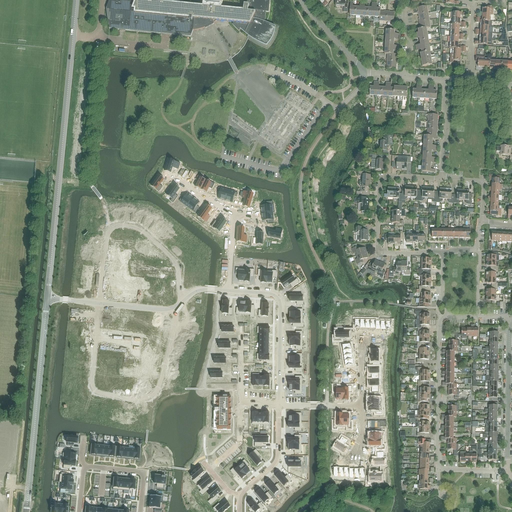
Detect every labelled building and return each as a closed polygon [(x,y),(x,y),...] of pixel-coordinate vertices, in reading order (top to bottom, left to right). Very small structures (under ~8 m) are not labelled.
[(274,34),(275,31),(275,27),(265,22),(266,12),(269,12),(270,0),(109,0),(108,6),(109,6),(108,9),(106,9),(109,29),(191,37),(193,30),(198,30),(202,29),(206,27),(209,26),(210,27),(211,27),(212,27),(212,26),(213,26),(213,25),(214,25),(214,24),(213,23),(217,21),(234,22),(233,24),(232,24),(239,31),(239,32),(240,31),(239,31),(240,29),(247,34),(249,36),(256,40),(263,44),(267,46),(269,43),(271,40),(272,37),(274,34)] [(336,0),(336,6),(344,7),(343,12),(348,12),(348,2),(345,2),(345,0),(336,0)] [(417,7),(419,15),(428,13),(427,6),(417,7)] [(483,8),(483,15),(491,15),(492,15),(493,7),(488,6),(488,9),(483,8)] [(419,15),(420,22),(429,20),(428,13),(419,15)] [(420,22),(421,29),(426,28),(430,28),(429,20),(420,22)] [(426,28),(421,29),(418,29),(419,33),(414,33),(414,36),(427,34),(426,28)] [(416,45),(416,48),(429,46),(428,40),(420,41),(421,44),(416,45)] [(422,53),(420,53),(421,60),(435,58),(435,55),(431,56),(430,52),(422,53)] [(452,54),(451,54),(450,63),(455,63),(455,61),(460,61),(460,55),(452,54)] [(478,67),(484,67),(484,59),(485,57),(484,57),(476,57),(476,62),(478,62),(478,67)] [(435,58),(422,60),(423,66),(432,65),(431,61),(435,60),(435,58)] [(384,141),(380,141),(379,150),(387,151),(387,145),(392,146),(393,136),(384,136),(384,141)] [(501,147),(497,146),(496,151),(501,151),(500,155),(510,156),(509,162),(511,162),(511,154),(510,154),(510,149),(509,149),(509,147),(501,146),(501,147)] [(383,170),(384,160),(379,159),(380,155),(372,155),(372,168),(376,168),(376,170),(383,170)] [(402,156),(394,156),(393,162),(397,163),(396,170),(402,170),(402,169),(402,156)] [(411,157),(402,156),(402,169),(407,170),(407,163),(410,163),(411,157)] [(169,159),(165,172),(171,174),(173,168),(178,170),(180,164),(175,162),(175,161),(169,159)] [(366,172),(358,171),(357,176),(363,176),(362,181),(360,181),(359,181),(359,182),(359,185),(359,186),(360,187),(361,187),(361,191),(356,191),(356,195),(369,196),(370,193),(369,193),(369,187),(368,187),(368,184),(370,184),(371,175),(365,175),(366,172)] [(488,174),(488,178),(489,178),(489,181),(492,181),(492,184),(500,185),(500,176),(494,176),(494,174),(488,174)] [(159,176),(151,186),(159,192),(163,187),(160,185),(164,180),(159,176)] [(200,178),(195,187),(201,190),(206,180),(200,178)] [(206,180),(201,190),(207,193),(209,188),(212,189),(215,184),(211,182),(211,183),(206,180)] [(174,185),(167,195),(172,199),(170,201),(173,203),(178,197),(175,195),(180,189),(174,185)] [(405,186),(405,192),(402,191),(402,194),(402,200),(405,200),(407,198),(407,197),(411,197),(411,186),(405,186)] [(417,187),(411,186),(411,197),(416,197),(416,201),(419,201),(420,192),(417,192),(417,187)] [(387,198),(393,198),(394,188),(388,187),(388,193),(385,193),(384,198),(387,198)] [(428,198),(429,187),(423,187),(422,193),(420,192),(419,201),(422,201),(424,199),(424,198),(428,198)] [(434,188),(429,187),(428,198),(428,200),(432,200),(432,202),(436,202),(437,193),(434,193),(434,188)] [(219,188),(218,191),(220,192),(218,199),(225,201),(228,190),(221,188),(219,188)] [(402,200),(402,194),(399,194),(400,188),(394,188),(393,198),(399,199),(398,202),(402,202),(402,200)] [(446,188),(440,188),(440,194),(437,193),(436,202),(440,202),(442,201),(442,199),(445,199),(446,188)] [(452,189),(446,188),(445,199),(448,199),(448,200),(448,201),(449,203),(451,203),(454,203),(454,195),(451,194),(452,189)] [(457,195),(454,195),(454,203),(459,204),(459,200),(463,200),(463,190),(457,189),(457,195)] [(228,190),(225,201),(233,203),(235,196),(237,197),(238,193),(236,192),(228,190)] [(469,190),(463,190),(463,200),(465,200),(465,201),(465,203),(466,204),(468,204),(471,204),(472,196),(469,196),(469,190)] [(241,192),(240,196),(242,197),(242,198),(245,199),(244,205),(250,207),(253,196),(253,194),(246,192),(244,191),(244,193),(241,192)] [(182,196),(179,201),(181,202),(187,207),(193,198),(187,193),(184,198),(182,196)] [(193,198),(187,207),(193,211),(196,213),(200,208),(197,206),(200,202),(193,198)] [(369,201),(369,198),(358,198),(357,204),(361,204),(360,211),(368,212),(369,201)] [(267,205),(261,206),(262,213),(273,212),(273,213),(274,212),(274,205),(273,205),(273,202),(266,202),(267,205)] [(143,219),(144,205),(137,205),(138,204),(134,203),(134,210),(137,211),(136,218),(143,219)] [(101,207),(101,206),(88,205),(87,211),(86,211),(86,214),(92,215),(93,212),(101,212),(101,211),(102,211),(102,207),(101,207)] [(114,217),(120,218),(121,207),(116,206),(116,205),(111,205),(111,209),(115,210),(114,217)] [(127,207),(121,207),(120,218),(126,218),(127,211),(131,211),(132,207),(127,206),(127,207)] [(206,206),(198,217),(206,223),(210,217),(207,215),(211,210),(206,206)] [(491,206),(490,214),(501,215),(501,209),(501,206),(498,206),(491,206)] [(402,208),(393,208),(393,211),(392,211),(392,217),(400,217),(404,217),(405,216),(405,214),(404,213),(404,211),(402,211),(402,208)] [(158,221),(162,216),(160,214),(159,215),(154,210),(146,221),(147,222),(146,222),(149,225),(150,224),(151,225),(156,219),(158,221)] [(273,212),(262,213),(263,221),(267,221),(267,224),(274,223),(273,220),(274,220),(273,213),(273,212)] [(403,221),(400,221),(400,217),(392,217),(392,223),(395,223),(395,226),(401,226),(403,226),(403,221)] [(215,221),(211,227),(214,229),(219,232),(227,222),(222,218),(218,223),(215,221)] [(99,226),(100,220),(88,219),(88,225),(86,225),(85,228),(92,229),(92,226),(99,226)] [(167,232),(171,227),(169,225),(168,225),(164,221),(154,231),(159,235),(164,229),(167,232)] [(357,233),(357,243),(362,243),(362,240),(368,241),(368,240),(369,240),(369,237),(368,236),(368,231),(362,230),(362,227),(356,227),(356,233),(357,233)] [(238,229),(237,242),(246,243),(247,236),(244,236),(244,230),(238,229)] [(269,231),(268,237),(281,239),(283,230),(276,229),(275,232),(269,231)] [(167,243),(171,247),(179,239),(175,235),(175,234),(173,232),(169,236),(171,239),(167,243)] [(253,238),(253,245),(263,245),(264,234),(257,233),(257,239),(253,238)] [(394,236),(394,245),(401,245),(401,239),(404,239),(404,233),(400,233),(400,237),(394,236)] [(413,243),(413,233),(404,233),(404,239),(406,239),(406,243),(413,243)] [(98,241),(98,235),(85,234),(84,240),(83,240),(83,243),(89,244),(90,241),(98,241)] [(388,245),(394,245),(394,236),(388,236),(388,235),(385,235),(385,241),(388,241),(388,245)] [(119,238),(111,237),(110,249),(118,249),(119,238)] [(126,239),(119,238),(118,249),(125,250),(126,239)] [(133,240),(126,239),(125,250),(132,251),(133,240)] [(179,239),(171,247),(175,251),(179,247),(182,249),(186,245),(184,242),(183,243),(179,239)] [(141,240),(133,240),(132,251),(140,251),(141,240)] [(356,253),(357,256),(367,253),(367,252),(366,253),(365,248),(365,247),(359,250),(358,247),(352,249),(354,254),(356,253)] [(199,256),(197,254),(196,254),(193,249),(182,256),(185,261),(192,257),(193,260),(199,256)] [(85,255),(85,261),(96,262),(96,256),(90,255),(91,252),(84,251),(84,255),(85,255)] [(486,261),(496,261),(499,261),(499,255),(498,255),(498,252),(492,252),(492,255),(486,255),(486,261)] [(367,253),(357,256),(357,259),(356,260),(357,265),(363,263),(362,260),(368,258),(366,253),(367,253)] [(376,272),(380,262),(375,260),(373,266),(370,265),(367,270),(372,272),(372,273),(372,274),(375,275),(376,272)] [(96,262),(85,261),(84,266),(83,266),(82,270),(89,270),(89,267),(95,268),(96,262)] [(399,272),(402,272),(402,261),(402,262),(396,262),(396,268),(393,268),(393,274),(399,274),(399,272)] [(402,261),(402,272),(405,272),(405,274),(410,274),(410,268),(407,268),(407,261),(407,262),(402,262),(402,261)] [(498,269),(498,266),(498,264),(496,264),(496,261),(486,261),(486,266),(492,266),(492,269),(498,269)] [(168,263),(157,262),(157,270),(168,271),(168,263)] [(380,262),(376,272),(379,273),(378,275),(383,277),(385,271),(382,270),(385,264),(380,262)] [(419,269),(419,273),(425,273),(426,270),(431,270),(432,264),(422,264),(422,269),(419,269)] [(236,269),(236,275),(239,275),(238,281),(244,282),(245,269),(236,269)] [(244,282),(250,282),(250,276),(253,276),(254,270),(245,269),(244,282)] [(496,278),(496,275),(498,275),(498,269),(492,269),(492,272),(486,272),(486,278),(496,278)] [(168,271),(157,270),(156,278),(167,279),(168,271)] [(201,278),(201,271),(188,270),(187,277),(195,277),(195,280),(201,281),(202,278),(201,278)] [(258,270),(258,276),(261,277),(261,283),(267,284),(267,283),(267,271),(258,270)] [(267,271),(267,283),(272,284),(273,277),(276,278),(276,271),(267,271)] [(421,276),(421,281),(431,281),(431,276),(425,276),(425,273),(419,273),(419,276),(421,276)] [(292,276),(281,283),(285,288),(290,284),(292,287),(299,282),(297,279),(295,281),(292,276)] [(491,287),(498,287),(501,287),(501,283),(498,283),(498,282),(496,282),(496,278),(486,278),(486,283),(492,284),(491,287)] [(419,286),(419,290),(425,290),(425,287),(431,287),(431,281),(421,281),(421,286),(419,286)] [(498,290),(498,287),(491,287),(491,290),(486,289),(486,295),(496,295),(496,290),(498,290)] [(421,293),(421,298),(431,298),(431,293),(425,293),(425,290),(419,290),(419,293),(421,293)] [(290,295),(290,302),(297,302),(297,305),(303,305),(303,302),(303,296),(290,295)] [(431,298),(421,298),(419,298),(419,307),(430,307),(430,304),(431,304),(431,298)] [(222,305),(222,310),(222,314),(228,314),(228,315),(232,315),(232,309),(229,309),(229,302),(223,301),(223,305),(222,305)] [(237,308),(236,314),(245,315),(246,303),(246,302),(240,302),(240,308),(237,308)] [(246,303),(245,315),(250,315),(250,317),(254,318),(254,309),(251,309),(252,303),(246,302),(246,303)] [(259,311),(259,317),(262,317),(268,317),(268,313),(269,314),(269,308),(269,304),(263,304),(262,311),(259,311)] [(187,312),(186,319),(196,320),(197,313),(199,313),(199,310),(193,309),(192,313),(187,312)] [(290,318),(303,319),(303,310),(296,310),(296,313),(290,313),(290,318)] [(417,316),(420,316),(420,320),(430,320),(430,314),(424,314),(424,311),(415,311),(415,314),(417,316)] [(290,318),(290,324),(293,324),(296,324),(296,327),(303,327),(303,324),(302,324),(303,319),(290,318)] [(420,320),(416,320),(416,328),(418,328),(424,328),(424,325),(430,325),(430,320),(420,320)] [(182,328),(181,334),(191,336),(193,331),(194,331),(195,328),(189,326),(188,329),(182,328)] [(424,328),(418,328),(417,337),(420,337),(430,337),(430,331),(424,331),(424,328)] [(467,339),(467,336),(467,328),(462,328),(462,334),(455,334),(455,336),(459,336),(462,336),(462,339),(467,339)] [(338,338),(335,338),(335,341),(341,341),(341,338),(349,338),(349,331),(343,331),(343,329),(338,329),(338,338)] [(289,335),(289,341),(290,341),(302,341),(302,332),(296,332),(296,335),(289,335)] [(76,334),(75,337),(77,337),(76,343),(87,344),(88,338),(82,337),(82,334),(76,334)] [(181,334),(179,340),(185,341),(184,344),(190,346),(191,342),(190,342),(191,336),(181,334)] [(459,336),(455,336),(455,341),(449,341),(449,346),(457,346),(460,346),(460,341),(457,341),(457,338),(459,338),(459,336)] [(417,342),(417,345),(424,346),(424,343),(430,343),(430,337),(420,337),(420,342),(417,342)] [(290,341),(290,346),(296,346),(296,350),(302,350),(302,341),(290,341)] [(74,348),(74,352),(80,352),(81,349),(86,350),(87,344),(76,343),(75,349),(74,348)] [(420,349),(420,354),(429,354),(429,349),(424,349),(424,346),(417,345),(417,349),(420,349)] [(176,350),(174,356),(185,358),(186,353),(187,353),(188,350),(182,348),(181,351),(176,350)] [(371,355),(371,358),(371,362),(375,362),(375,365),(381,365),(381,361),(378,361),(378,351),(371,351),(371,355)] [(289,363),(300,363),(302,364),(302,354),(296,354),(296,358),(290,357),(289,363)] [(429,354),(420,354),(419,359),(417,359),(417,363),(423,363),(423,360),(429,360),(429,354)] [(74,356),(73,359),(74,359),(74,365),(85,366),(85,360),(80,360),(80,356),(74,356)] [(174,356),(173,362),(179,363),(178,366),(184,368),(185,364),(184,364),(185,358),(174,356)] [(148,364),(147,367),(153,369),(154,365),(157,366),(158,361),(149,359),(148,364)] [(289,363),(289,369),(296,369),(296,372),(302,372),(302,369),(300,368),(300,363),(289,363)] [(72,371),(72,374),(78,375),(78,372),(84,372),(85,366),(74,365),(73,371),(72,371)] [(379,367),(369,367),(369,373),(371,373),(371,380),(378,380),(378,373),(379,373),(379,367)] [(416,368),(416,371),(418,371),(418,376),(420,376),(430,376),(430,371),(424,371),(424,368),(416,368)] [(172,373),(170,379),(182,382),(184,376),(184,373),(178,371),(177,374),(172,373)] [(418,381),(418,385),(424,385),(424,382),(430,382),(430,376),(420,376),(420,381),(418,381)] [(121,377),(119,383),(122,383),(121,389),(127,390),(129,380),(124,378),(124,377),(121,377)] [(289,380),(289,386),(289,385),(302,386),(302,377),(296,377),(295,380),(289,380)] [(70,385),(70,389),(76,389),(76,386),(82,387),(83,380),(70,379),(70,385)] [(143,384),(140,387),(145,392),(148,389),(151,386),(153,384),(153,383),(153,382),(151,379),(150,380),(149,379),(146,381),(145,381),(142,383),(143,384)] [(129,380),(127,390),(133,392),(134,386),(137,387),(139,380),(135,380),(135,381),(129,380)] [(371,380),(369,380),(369,386),(371,386),(371,393),(378,393),(378,386),(379,386),(379,380),(378,380),(371,380)] [(289,386),(289,391),(295,391),(295,394),(302,394),(302,386),(289,385),(289,386)] [(418,385),(418,388),(420,388),(420,393),(430,394),(430,388),(424,388),(424,385),(418,385)] [(334,386),(333,393),(337,393),(337,400),(342,400),(342,389),(337,389),(337,387),(334,386)] [(342,400),(348,400),(348,393),(352,393),(352,387),(348,387),(348,388),(342,388),(342,389),(342,400)] [(457,390),(448,390),(448,395),(455,395),(455,398),(459,398),(459,395),(459,390),(457,390)] [(66,396),(65,403),(77,404),(78,397),(72,396),(73,393),(66,392),(66,396)] [(485,392),(485,394),(489,394),(489,398),(491,398),(491,401),(498,401),(498,398),(497,398),(497,392),(485,392)] [(418,398),(418,402),(424,402),(429,402),(429,399),(430,399),(430,394),(420,393),(418,393),(418,398)] [(375,398),(368,398),(368,404),(379,404),(379,398),(381,398),(381,395),(375,395),(375,398)] [(215,409),(215,412),(215,430),(231,430),(231,419),(231,408),(231,397),(215,396),(215,409)] [(97,400),(93,413),(100,414),(100,416),(103,417),(104,410),(101,409),(103,401),(97,400)] [(82,402),(80,412),(86,414),(86,416),(89,416),(91,410),(88,409),(89,404),(82,402)] [(418,402),(418,406),(420,406),(420,411),(430,411),(430,405),(424,405),(424,402),(418,402)] [(110,408),(108,414),(111,415),(112,414),(117,415),(120,404),(114,403),(113,409),(110,408)] [(448,406),(448,412),(456,412),(459,412),(459,406),(459,403),(454,403),(455,406),(454,406),(448,406)] [(120,404),(117,415),(123,417),(123,418),(126,418),(127,412),(124,412),(126,406),(120,404)] [(368,404),(368,410),(375,410),(375,413),(381,413),(381,410),(379,410),(379,404),(368,404)] [(132,414),(130,420),(134,421),(134,420),(140,421),(143,408),(137,407),(135,415),(132,414)] [(415,416),(415,419),(417,419),(424,419),(429,419),(429,416),(430,416),(430,411),(420,411),(417,411),(417,416),(415,416)] [(289,422),(301,422),(301,414),(295,413),(295,417),(289,417),(289,422)] [(333,421),(333,427),(337,427),(337,426),(343,426),(343,425),(343,414),(336,414),(336,421),(333,421)] [(343,414),(343,425),(348,425),(348,428),(351,428),(351,421),(348,421),(348,414),(343,414)] [(415,419),(415,423),(417,423),(417,428),(420,428),(429,428),(430,422),(424,422),(424,419),(417,419),(415,419)] [(289,422),(288,428),(295,428),(295,431),(301,431),(301,422),(289,422)] [(417,433),(417,436),(423,437),(423,433),(429,434),(429,428),(420,428),(420,433),(417,433)] [(376,433),(369,433),(369,439),(380,439),(380,433),(382,433),(382,430),(376,430),(376,433)] [(67,436),(66,442),(67,443),(67,446),(73,446),(74,443),(77,443),(77,437),(67,436)] [(288,439),(288,445),(289,445),(301,445),(301,436),(295,436),(295,439),(288,439)] [(255,443),(255,446),(261,447),(261,443),(268,443),(268,437),(256,437),(255,443)] [(338,442),(335,447),(344,453),(347,447),(345,446),(348,440),(342,437),(339,442),(338,442)] [(369,439),(369,445),(376,445),(376,448),(382,448),(382,445),(380,445),(380,439),(369,439)] [(418,440),(418,445),(420,445),(420,448),(429,448),(429,443),(431,443),(431,440),(425,440),(418,440)] [(458,444),(456,444),(448,444),(448,450),(454,450),(454,456),(456,456),(456,453),(456,450),(458,450),(458,444)] [(289,445),(288,450),(295,450),(295,454),(301,454),(301,445),(289,445)] [(63,453),(62,459),(64,460),(64,459),(75,460),(76,454),(71,454),(71,451),(65,450),(65,453),(63,453)] [(253,453),(249,457),(257,466),(262,462),(257,457),(260,455),(256,450),(253,452),(253,453)] [(375,458),(375,464),(385,464),(385,458),(384,458),(384,451),(377,451),(377,458),(375,458)] [(457,453),(456,453),(456,456),(460,456),(460,462),(465,463),(466,454),(466,452),(460,452),(460,454),(457,454),(457,453)] [(288,461),(288,468),(301,468),(301,462),(303,462),(303,458),(295,458),(295,461),(288,461)] [(64,460),(63,468),(69,469),(69,466),(75,466),(75,460),(64,459),(64,460)] [(245,460),(238,466),(246,476),(246,475),(250,472),(246,467),(249,465),(245,460)] [(233,469),(231,471),(235,477),(238,475),(242,479),(246,476),(246,475),(246,476),(238,466),(234,470),(233,469)] [(193,473),(190,476),(194,480),(193,481),(195,484),(201,479),(199,477),(204,472),(200,467),(197,470),(197,469),(193,473)] [(60,475),(59,482),(61,482),(73,483),(73,480),(73,476),(67,475),(67,473),(61,473),(61,475),(60,475)] [(280,473),(276,477),(284,486),(289,483),(291,481),(287,476),(285,478),(280,473)] [(368,477),(368,484),(372,484),(372,481),(383,481),(383,474),(379,474),(376,474),(372,474),(372,477),(368,477)] [(155,475),(154,484),(157,484),(156,487),(163,488),(163,485),(165,485),(165,476),(164,476),(164,475),(162,475),(162,476),(155,475)] [(208,477),(198,486),(201,491),(200,492),(202,495),(208,489),(206,487),(212,482),(208,477)] [(270,481),(266,485),(274,495),(279,491),(282,489),(277,484),(275,487),(270,481)] [(418,485),(417,488),(419,489),(429,489),(430,486),(428,486),(428,481),(419,481),(419,484),(418,485)] [(61,482),(60,491),(64,491),(65,489),(71,490),(72,490),(72,486),(73,486),(73,483),(61,482)] [(217,487),(208,494),(212,499),(208,502),(211,505),(218,499),(216,496),(221,492),(217,487)] [(261,490),(256,494),(264,503),(269,500),(272,498),(268,493),(265,495),(261,490)] [(150,496),(149,502),(160,503),(161,497),(162,497),(162,494),(156,493),(156,497),(149,496),(150,496)] [(253,500),(248,505),(251,508),(251,509),(253,511),(254,511),(256,511),(260,509),(261,511),(264,508),(260,504),(257,506),(253,500)] [(148,507),(148,508),(154,508),(154,511),(158,511),(161,511),(162,509),(161,509),(162,503),(160,503),(149,502),(149,507),(148,507)] [(219,504),(213,509),(216,511),(217,510),(218,511),(224,511),(228,509),(227,509),(230,506),(226,502),(221,506),(219,504)]
